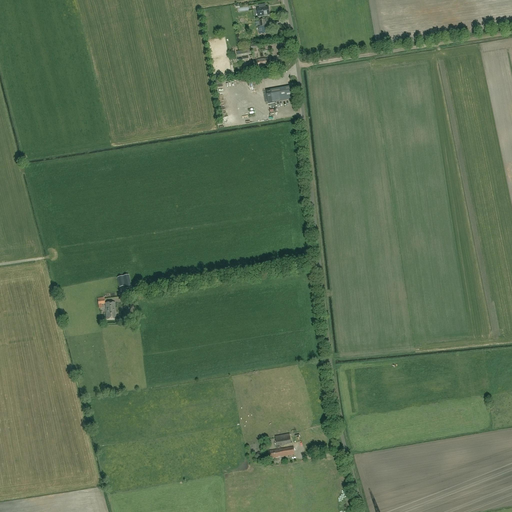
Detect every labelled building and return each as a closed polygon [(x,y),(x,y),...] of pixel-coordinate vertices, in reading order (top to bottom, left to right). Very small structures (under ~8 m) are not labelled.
[(260,5),(260,8),(257,9),(259,17),(270,15),(269,7),(266,7),(265,4),(260,5)] [(269,58),(253,61),(255,68),(270,66),(269,58)] [(220,75),(213,76),(213,80),(214,80),(215,85),(221,84),(220,75)] [(270,91),(272,102),(292,99),(290,87),(270,91)] [(124,283),(125,289),(132,287),(129,275),(117,277),(118,285),(124,283)] [(106,320),(116,319),(115,302),(105,303),(106,320)] [(290,434),(275,437),(276,443),(274,443),(275,446),(276,446),(291,444),(290,434)] [(295,455),(294,447),(270,451),(271,459),(295,455)]
